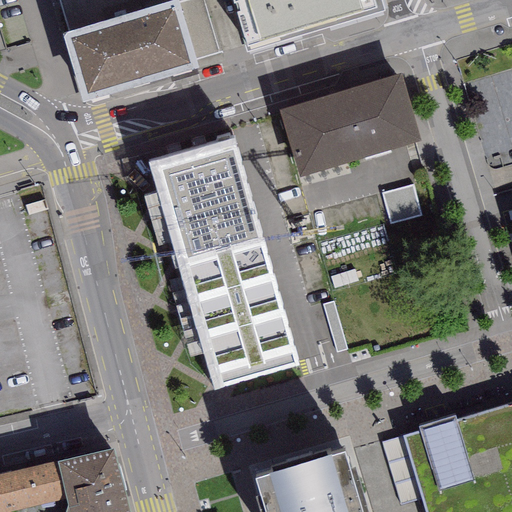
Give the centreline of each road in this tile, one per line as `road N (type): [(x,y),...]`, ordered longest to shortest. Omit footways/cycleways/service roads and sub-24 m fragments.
road 1 (residential): [(508,342),(139,455)]
road 2 (residential): [(413,34),(59,148)]
road 3 (residential): [(413,34),(508,342)]
road 4 (residential): [(128,411),(59,148)]
road 5 (residential): [(128,411),(0,442)]
